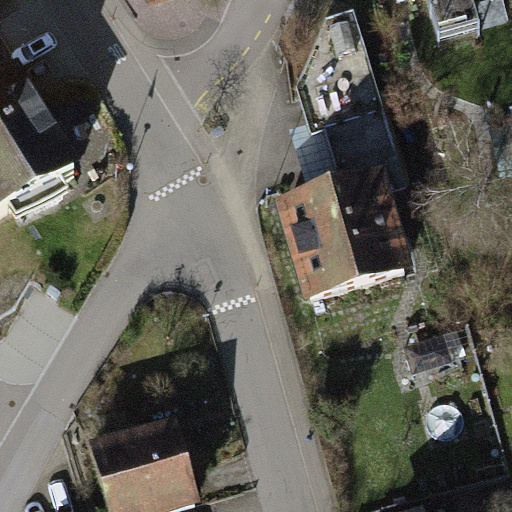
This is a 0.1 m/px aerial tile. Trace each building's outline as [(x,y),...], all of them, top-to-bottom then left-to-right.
[(383,0),(388,16),(439,0),(383,0)] [(308,202),(272,213),(303,315),(414,281),(389,199),(406,194),(355,27),(319,38),(296,94),(308,131),(289,137),(308,202)] [(22,72),(0,86),(0,228),(15,219),(21,229),(73,197),(67,187),(87,175),(22,72)] [(511,409),(501,413),(511,450),(511,409)] [(206,511),(187,438),(91,464),(105,511),(206,511)]
